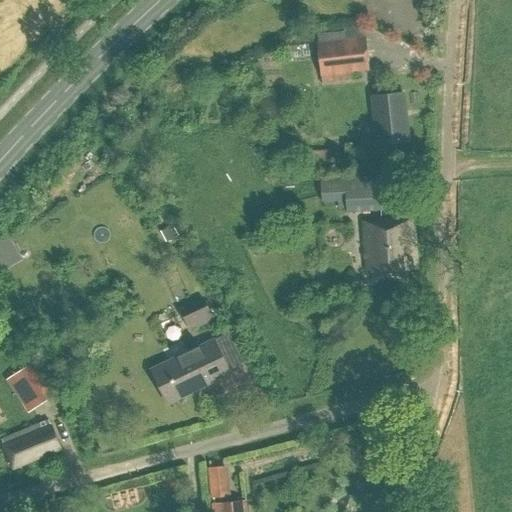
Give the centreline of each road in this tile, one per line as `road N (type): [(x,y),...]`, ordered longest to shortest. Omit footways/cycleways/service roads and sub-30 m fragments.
road 1 (residential): [(0,501),(439,384)]
road 2 (residential): [(439,384),(455,0)]
road 3 (tertiary): [(0,162),(161,0)]
road 4 (residential): [(392,511),(439,384)]
